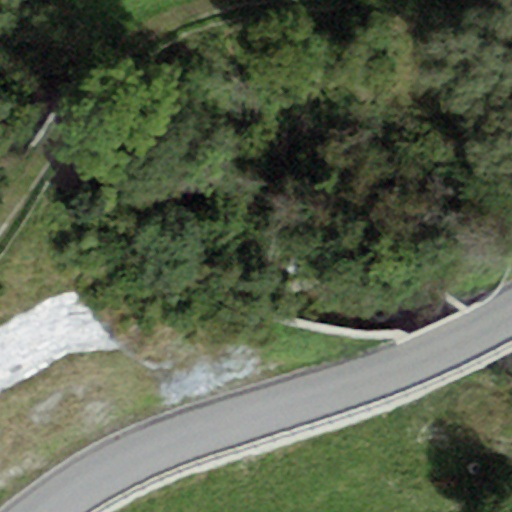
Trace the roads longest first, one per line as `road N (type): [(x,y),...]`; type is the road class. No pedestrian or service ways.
road 1 (tertiary): [(54,511),(189,442),(396,373),(478,335)]
road 2 (track): [(0,216),(122,42),(239,0)]
